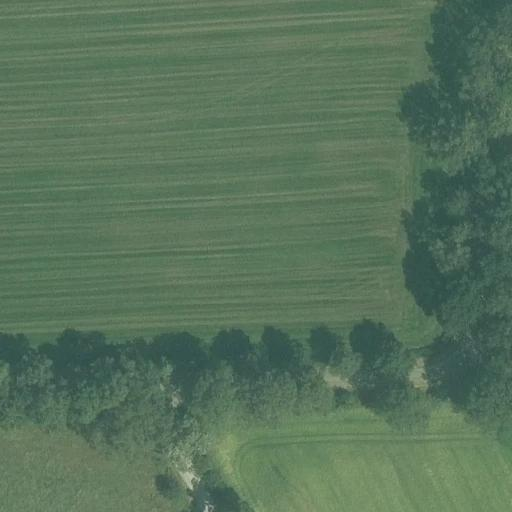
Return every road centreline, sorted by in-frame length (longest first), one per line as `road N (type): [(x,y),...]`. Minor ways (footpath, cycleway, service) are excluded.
road 1 (unclassified): [(147,390),(474,373)]
road 2 (unclassified): [(474,373),(480,118),(511,55)]
road 3 (unclassified): [(0,397),(147,390)]
road 4 (unclassified): [(209,511),(147,390)]
